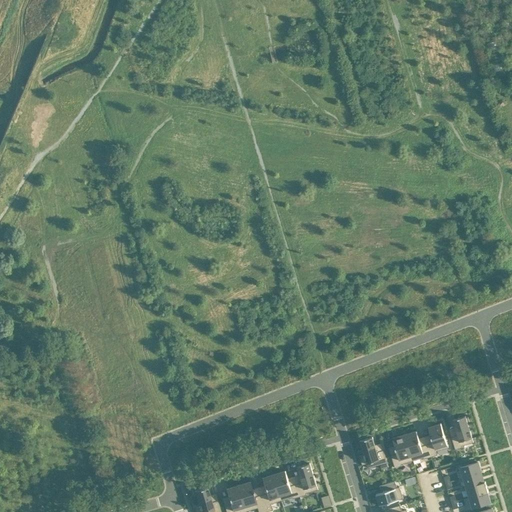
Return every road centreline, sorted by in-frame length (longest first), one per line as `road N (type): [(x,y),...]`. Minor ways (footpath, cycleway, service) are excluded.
road 1 (track): [(168,475),(511,376)]
road 2 (residential): [(326,377),(165,438),(161,453),(175,498)]
road 3 (residential): [(480,317),(326,377)]
road 4 (residential): [(326,377),(365,511)]
